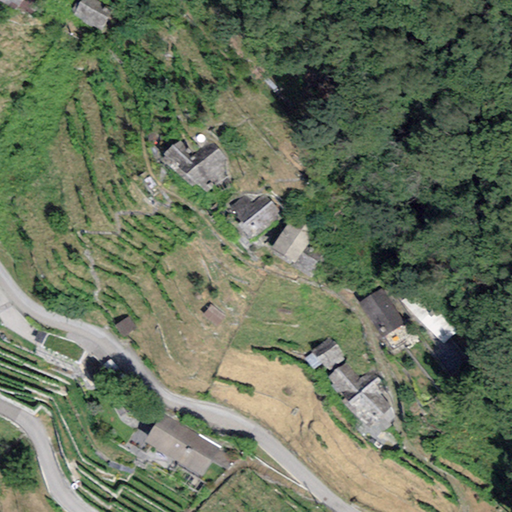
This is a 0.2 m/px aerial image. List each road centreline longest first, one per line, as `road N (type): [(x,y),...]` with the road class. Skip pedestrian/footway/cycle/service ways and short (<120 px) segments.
road 1 (residential): [(0,276),(30,309),(108,343),(161,394),(252,431),(346,511)]
road 2 (residential): [(81,511),(55,484),(37,433),(0,405)]
